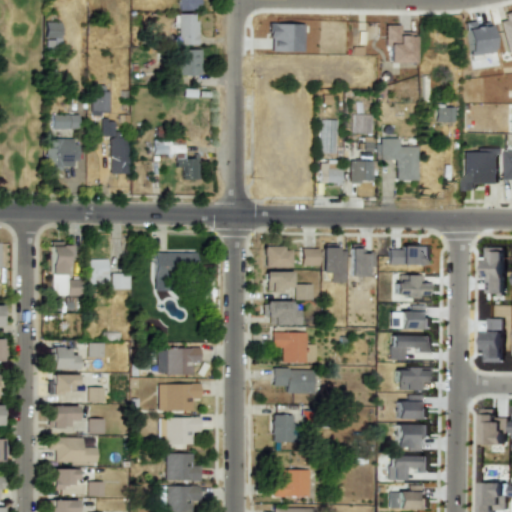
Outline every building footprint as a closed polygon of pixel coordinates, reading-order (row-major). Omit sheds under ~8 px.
[(176,0),(177,10),(198,10),(197,0),(176,0)] [(175,27),(174,44),(195,45),(196,14),(171,13),(171,27),(175,27)] [(57,22),(42,21),(42,37),(57,38),(57,22)] [(198,50),(174,49),(174,76),(198,76),(198,50)] [(105,91),(87,91),(88,115),(106,115),(105,91)] [(318,130),(334,130),(335,106),(318,105),(318,130)] [(451,107),(432,107),(433,123),(451,123),(451,107)] [(49,129),(75,129),(76,114),(49,114),(49,129)] [(370,134),(370,114),(350,114),(349,133),(370,134)] [(111,121),(98,121),(99,136),(112,135),(111,121)] [(333,132),(316,131),(315,155),(333,155),(333,132)] [(74,168),(74,138),(43,139),(43,169),(74,168)] [(107,174),(126,174),(124,138),(106,138),(107,174)] [(414,147),(396,146),(396,138),(377,138),(377,159),(393,159),(393,180),(414,181),(414,147)] [(151,154),(173,153),(173,167),(179,167),(180,180),(195,180),(195,158),(181,159),(181,139),(151,139),(151,154)] [(461,152),(461,191),(474,191),(474,184),(496,184),(496,148),(473,148),(473,152),(461,152)] [(370,161),(347,160),(346,182),(370,183),(370,161)] [(337,183),(338,163),(317,163),(316,182),(337,183)] [(48,295),(77,295),(77,279),(63,279),(63,259),(68,259),(68,242),(48,242),(48,295)] [(341,283),(342,250),(334,250),(334,244),(319,243),(319,275),(328,275),(328,283),(341,283)] [(347,278),(364,278),(364,267),(371,267),(371,252),(358,252),(358,244),(347,244),(347,278)] [(287,266),(286,246),(259,247),(260,267),(287,266)] [(429,247),(385,246),(385,266),(428,266),(429,247)] [(484,279),(488,279),(488,295),(503,295),(504,248),(485,247),(484,279)] [(299,266),(315,266),(315,248),(298,248),(299,266)] [(152,251),(151,293),(169,293),(169,270),(193,271),(193,252),(152,251)] [(84,259),(84,282),(105,282),(105,259),(84,259)] [(288,271),(261,271),(261,282),(267,282),(268,292),(289,292),(288,271)] [(108,273),(108,290),(126,290),(126,273),(108,273)] [(392,281),(391,296),(428,296),(428,283),(419,283),(419,274),(401,274),(401,281),(392,281)] [(309,284),(292,284),(291,300),(308,300),(309,284)] [(263,301),(262,316),(270,317),(270,325),(297,326),(297,301),(263,301)] [(421,305),(406,305),(406,311),(396,311),(396,319),(387,319),(387,328),(429,328),(428,318),(422,318),(421,305)] [(313,344),(304,344),(304,332),(270,332),(269,347),(280,347),(280,362),(313,363),(313,344)] [(429,352),(429,336),(387,334),(387,360),(401,360),(401,351),(429,352)] [(84,358),(99,358),(100,343),(84,343),(84,358)] [(74,369),(74,355),(65,355),(65,346),(48,347),(49,369),(74,369)] [(197,363),(197,347),(153,348),(153,376),(189,375),(189,363),(197,363)] [(393,368),(393,390),(418,390),(418,383),(427,383),(427,367),(393,368)] [(269,386),(283,386),(283,393),(309,393),(310,369),(270,368),(269,386)] [(49,394),(72,394),(72,374),(49,374),(49,394)] [(154,384),(155,411),(189,411),(189,399),(197,399),(197,383),(154,384)] [(84,400),(99,401),(99,387),(84,387),(84,400)] [(393,418),(425,419),(425,408),(418,408),(418,395),(403,395),(403,401),(393,401),(393,418)] [(73,405),(47,405),(47,426),(73,426),(73,405)] [(495,409),(481,409),(481,449),(505,449),(505,417),(495,417),(495,409)] [(291,447),(292,415),(269,414),(268,446),(291,447)] [(154,418),(155,445),(188,444),(188,432),(197,431),(197,417),(154,418)] [(100,435),(100,419),(84,418),(84,434),(100,435)] [(392,449),(419,449),(419,438),(427,438),(428,424),(392,424),(392,449)] [(51,462),(93,461),(93,447),(79,447),(79,437),(45,437),(45,449),(51,449),(51,462)] [(162,480),(197,480),(197,465),(188,465),(188,453),(162,453),(162,480)] [(427,471),(427,455),(385,455),(385,480),(401,480),(401,471),(427,471)] [(77,468),(48,469),(48,489),(60,489),(60,485),(69,484),(69,479),(77,479),(77,468)] [(269,496),(305,497),(306,470),(278,469),(278,481),(270,481),(269,496)] [(503,483),(480,483),(479,511),(493,511),(493,510),(507,511),(507,495),(503,495),(503,483)] [(156,486),(156,511),(164,511),(190,511),(190,502),(196,501),(196,485),(156,486)] [(394,508),(426,509),(426,498),(419,498),(419,485),(404,485),(404,491),(394,491),(394,508)] [(73,511),(73,500),(46,500),(46,511),(73,511)]
